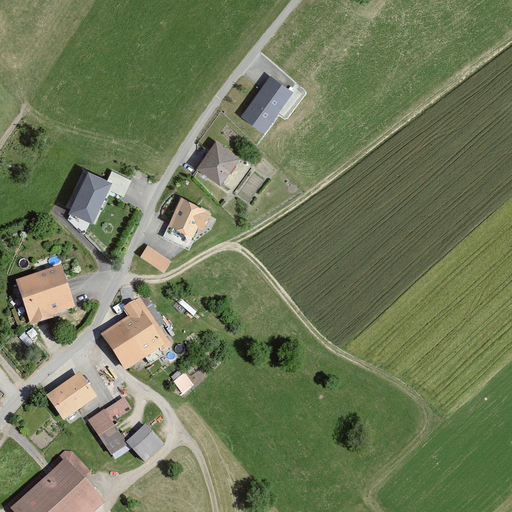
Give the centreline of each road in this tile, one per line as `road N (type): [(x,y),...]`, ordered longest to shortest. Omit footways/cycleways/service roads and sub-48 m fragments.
road 1 (unclassified): [(0,420),(94,325),(194,132),(296,0)]
road 2 (track): [(120,274),(160,279),(222,244),(236,246),(342,353)]
